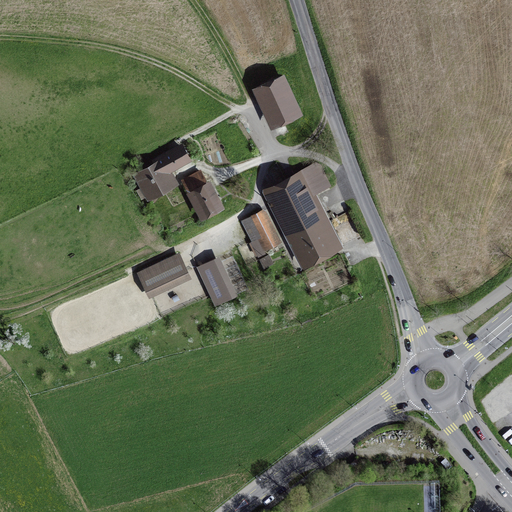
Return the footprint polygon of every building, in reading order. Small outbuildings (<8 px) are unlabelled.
[(281,78),(258,89),(274,123),(297,112),(281,78)] [(161,172),(168,168),(187,158),(181,146),(156,160),(157,162),(161,172)] [(176,182),(168,168),(161,172),(157,162),(136,174),(148,197),(176,182)] [(202,172),(184,182),(190,195),(192,194),(202,213),(219,205),(202,172)] [(298,175),(264,191),(271,204),(277,201),(306,259),(338,243),(329,225),(325,227),(309,196),(329,185),(323,172),(302,183),(298,175)] [(263,211),(243,222),(252,240),(259,252),(268,247),(267,245),(278,240),(263,211)] [(177,254),(140,271),(149,289),(185,272),(177,254)] [(260,259),(264,267),(273,262),(269,255),(260,259)] [(232,296),(214,258),(198,265),(216,303),(232,296)] [(357,460),(348,467),(358,481),(367,474),(357,460)]
